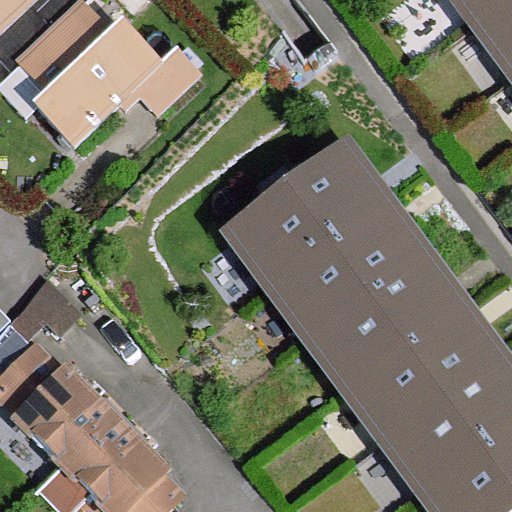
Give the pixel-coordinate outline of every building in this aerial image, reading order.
[(0,61),(15,77),(26,67),(86,10),(76,0),(38,0),(0,36),(0,61)] [(0,0),(0,36),(38,0),(0,0)] [(511,0),(455,0),(511,76),(511,0)] [(120,46),(86,10),(26,67),(57,99),(44,112),(84,153),(140,98),(160,119),(202,79),(178,54),(163,69),(131,36),(120,46)] [(511,511),(511,379),(343,152),(228,238),(431,511),(511,511)] [(78,316),(49,287),(0,346),(0,369),(16,383),(46,353),(78,316)] [(180,511),(194,499),(46,353),(16,383),(0,399),(0,401),(111,511),(180,511)]
